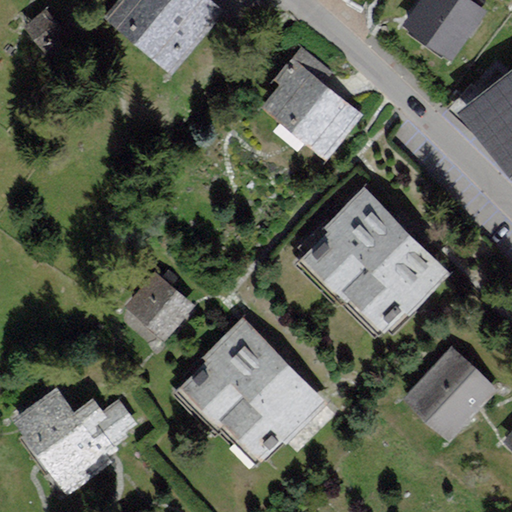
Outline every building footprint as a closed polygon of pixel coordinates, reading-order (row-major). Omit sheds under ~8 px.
[(103,0),(88,17),(162,78),(220,11),(206,0),(103,0)] [(409,0),(391,26),(444,62),(486,0),(409,0)] [(47,13),(33,25),(46,42),(61,30),(47,13)] [(328,74),(295,51),(248,108),(317,163),(356,116),(318,87),(328,74)] [(511,63),(443,112),(511,174),(511,63)] [(444,278),(355,190),(290,255),(379,343),(444,278)] [(149,274),(120,309),(160,342),(189,307),(149,274)] [(320,402),(236,321),(170,388),(253,470),(320,402)] [(398,403),(443,444),(491,393),(445,351),(398,403)] [(50,393),(5,424),(62,500),(119,457),(113,451),(138,433),(115,404),(97,416),(86,402),(67,415),(50,393)] [(511,430),(497,449),(511,460),(511,430)]
